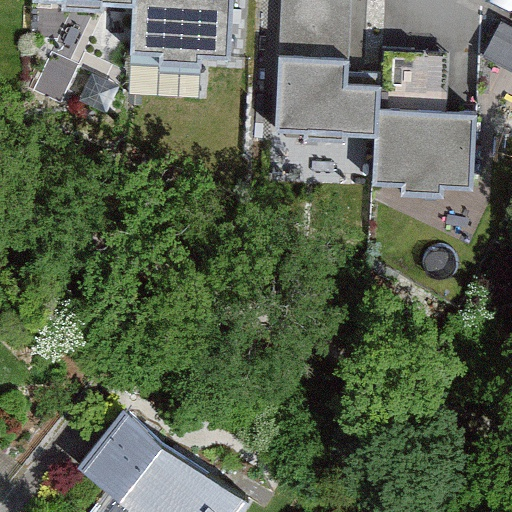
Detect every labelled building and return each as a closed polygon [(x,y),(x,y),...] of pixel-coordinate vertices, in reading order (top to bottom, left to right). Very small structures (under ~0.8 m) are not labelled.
[(34,0),(34,7),(134,10),(134,0),(34,0)] [(134,0),(133,55),(233,58),(234,0),(134,0)] [(279,0),(274,137),(375,140),(377,64),(345,63),(347,0),(279,0)] [(511,60),(511,16),(503,12),(485,46),(511,60)] [(378,45),(374,185),(474,189),(476,112),(444,111),(446,47),(378,45)] [(130,409),(90,465),(156,511),(248,511),(257,499),(130,409)] [(92,511),(140,511),(107,488),(91,511),(92,511)]
